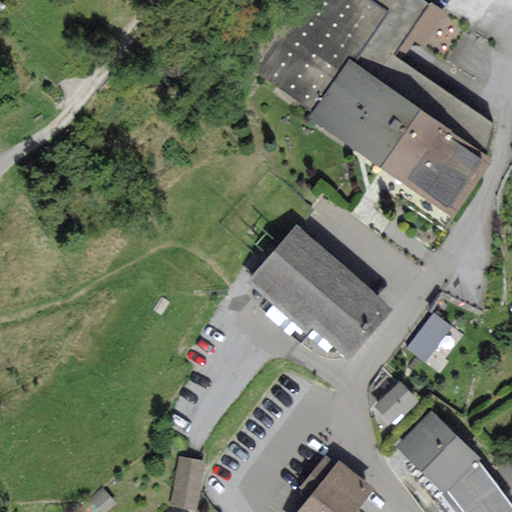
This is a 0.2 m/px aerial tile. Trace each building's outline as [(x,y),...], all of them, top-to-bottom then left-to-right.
[(482,162),(488,122),(403,64),(440,10),(425,0),(296,0),(251,66),(311,107),(306,114),(448,211),(482,162)] [(442,47),(461,20),(448,11),(429,37),(442,47)] [(388,310),(299,232),(258,278),(348,355),(388,310)] [(460,335),(435,316),(411,348),(439,369),(446,360),(442,358),(460,335)] [(378,405),(392,420),(414,401),(400,385),(378,405)] [(433,415),(402,446),(446,488),(463,511),(511,511),(511,507),(501,494),(477,458),(433,415)] [(204,462),(182,458),(174,504),(197,507),(204,462)] [(351,511),(369,491),(341,467),(302,511),(351,511)] [(104,511),(115,503),(102,490),(92,499),(103,511),(104,511)]
